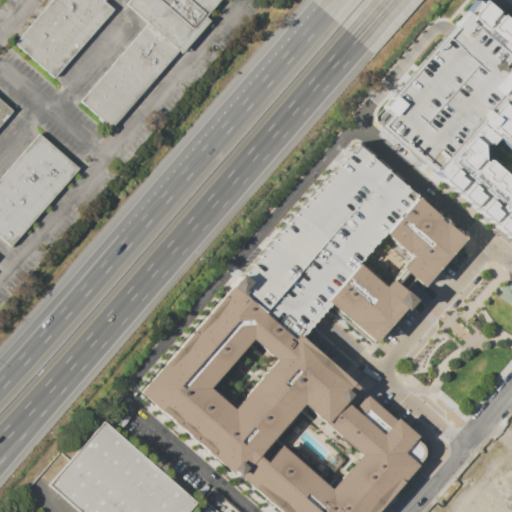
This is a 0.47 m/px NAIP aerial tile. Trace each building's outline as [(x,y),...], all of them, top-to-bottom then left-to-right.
[(54,78),(15,44),(53,0),(106,0),(104,3),(113,11),(54,78)] [(113,131),(208,22),(205,19),(222,0),(130,0),(125,6),(147,26),(80,103),(113,131)] [(511,62),(459,17),(473,0),(477,0),(511,30),(511,233),(506,242),(431,170),(511,75),(511,62)] [(446,33),(459,17),(511,62),(511,75),(431,170),(371,119),(446,33)] [(0,101),(14,114),(0,129),(0,101)] [(0,180),(39,136),(78,170),(11,247),(0,237),(0,180)] [(413,197),(461,237),(419,286),(397,268),(408,256),(382,234),(413,197)] [(354,264),(381,287),(387,279),(408,297),(369,343),(321,302),(354,264)] [(276,511),(135,391),(226,284),(290,339),(294,334),(355,386),(342,401),(380,434),(393,418),(415,437),(400,454),(413,465),(372,511),(276,511)] [(76,511),(190,511),(196,506),(105,425),(49,488),(76,511)]
